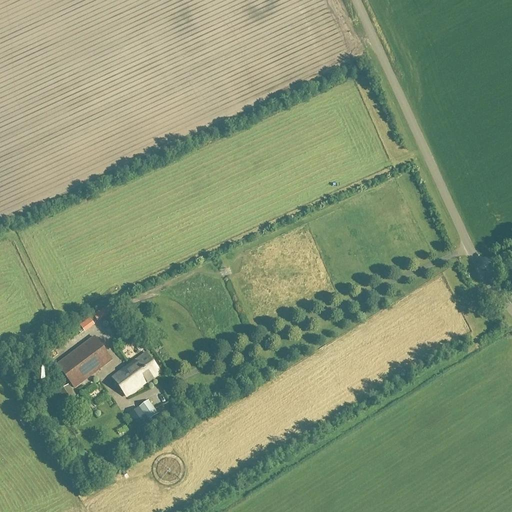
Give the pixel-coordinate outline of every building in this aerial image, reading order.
[(112,311),(108,306),(93,316),(97,321),(112,311)] [(92,318),(81,326),(87,333),(97,325),(92,318)] [(57,366),(74,388),(112,360),(95,338),(57,366)] [(126,397),(160,373),(146,353),(112,378),(126,397)] [(57,392),(65,403),(76,396),(69,385),(57,392)] [(147,422),(158,414),(148,401),(138,408),(147,422)] [(47,410),(60,426),(66,422),(53,406),(47,410)] [(164,420),(171,414),(165,406),(158,411),(164,420)] [(21,416),(25,426),(30,423),(26,413),(21,416)] [(137,414),(133,418),(139,425),(143,422),(137,414)] [(124,473),(128,480),(146,470),(141,463),(124,473)] [(171,483),(182,472),(175,464),(164,474),(171,483)]
